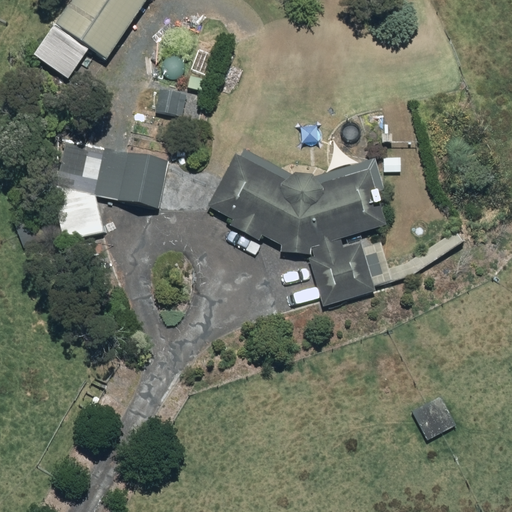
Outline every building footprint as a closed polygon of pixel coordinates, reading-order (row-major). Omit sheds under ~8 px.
[(148,0),(72,0),(51,33),(104,68),(148,0)] [(106,151),(96,196),(161,210),(171,165),(106,151)] [(237,222),(233,229),(261,243),(263,238),(285,249),(284,254),(311,257),(327,309),(378,293),(374,282),(387,278),(375,242),(346,252),(343,241),(393,225),(383,194),(386,193),(376,162),(317,181),(316,178),(297,176),(295,175),(294,176),(246,152),(242,160),(237,157),(210,208),(237,222)] [(57,215),(64,244),(101,236),(95,207),(57,215)] [(443,399),(414,414),(429,442),(458,426),(443,399)]
